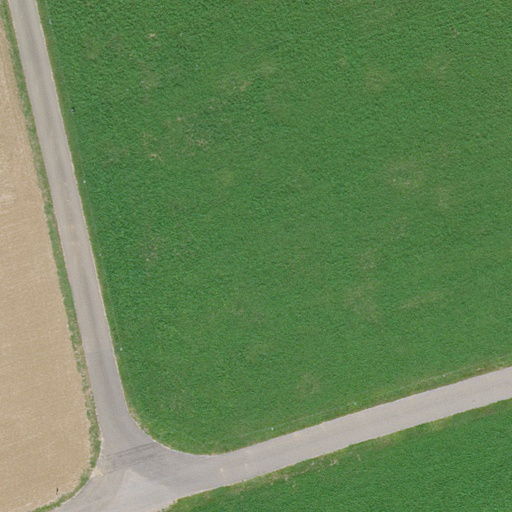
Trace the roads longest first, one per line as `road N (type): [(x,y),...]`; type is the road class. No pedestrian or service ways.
road 1 (track): [(15,0),(118,489)]
road 2 (track): [(118,489),(511,376)]
